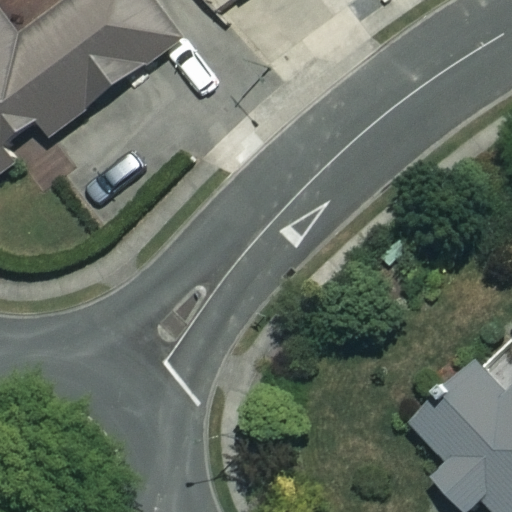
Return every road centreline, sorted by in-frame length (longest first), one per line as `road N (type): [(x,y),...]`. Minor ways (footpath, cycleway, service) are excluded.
road 1 (residential): [(511,29),(407,96),(332,159),(225,266),(133,389)]
road 2 (residential): [(0,356),(76,355),(133,389)]
road 3 (residential): [(133,389),(168,447),(169,511)]
